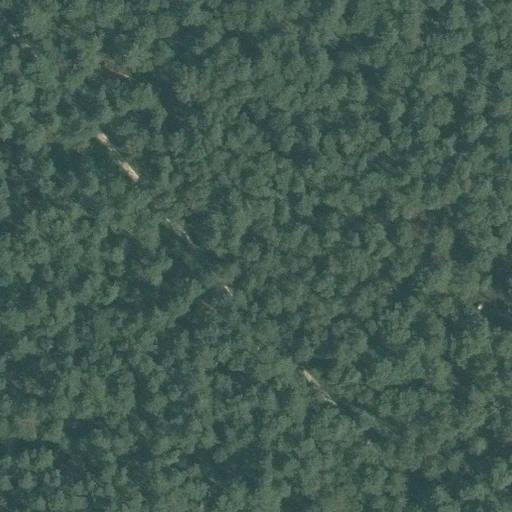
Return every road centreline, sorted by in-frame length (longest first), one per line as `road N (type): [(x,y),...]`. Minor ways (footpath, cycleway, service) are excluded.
road 1 (track): [(401,477),(0,15)]
road 2 (track): [(401,477),(511,404)]
